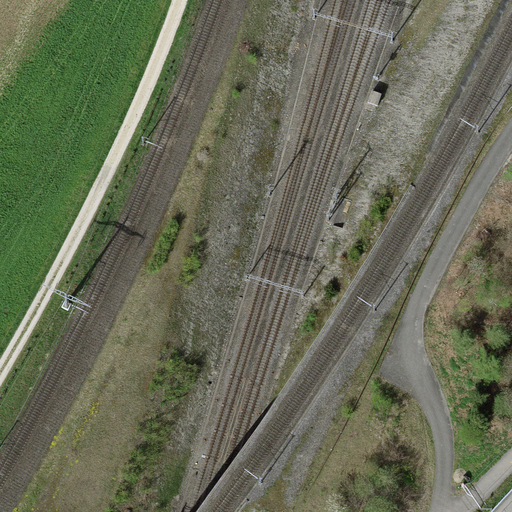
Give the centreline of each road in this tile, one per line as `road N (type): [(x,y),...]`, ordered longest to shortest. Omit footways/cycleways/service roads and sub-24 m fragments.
road 1 (track): [(0,373),(83,221),(180,0)]
road 2 (track): [(511,136),(424,289),(415,352)]
